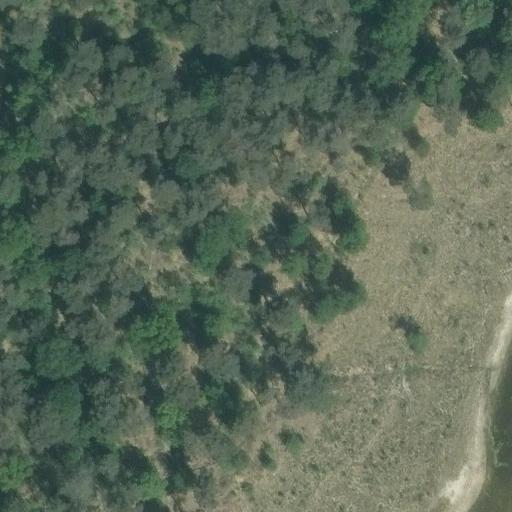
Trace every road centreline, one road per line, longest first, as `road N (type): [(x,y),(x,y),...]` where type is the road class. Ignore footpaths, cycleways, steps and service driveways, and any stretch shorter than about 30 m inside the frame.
road 1 (track): [(41,251),(101,511)]
road 2 (track): [(0,72),(41,251)]
